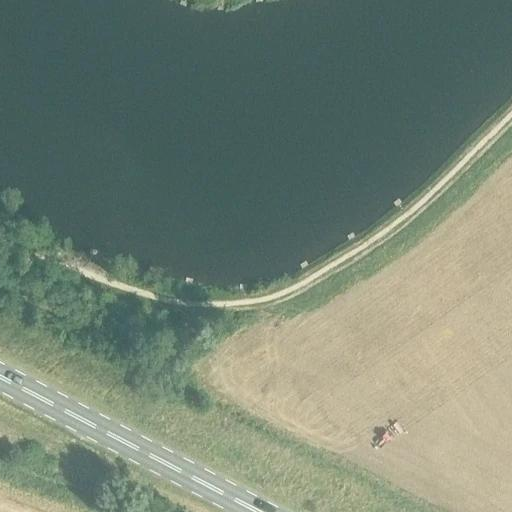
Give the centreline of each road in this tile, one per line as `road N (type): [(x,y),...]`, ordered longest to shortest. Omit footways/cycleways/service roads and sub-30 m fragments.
road 1 (unclassified): [(159,299),(217,305),(293,289),(399,220),(511,112)]
road 2 (secondary): [(257,511),(0,375)]
